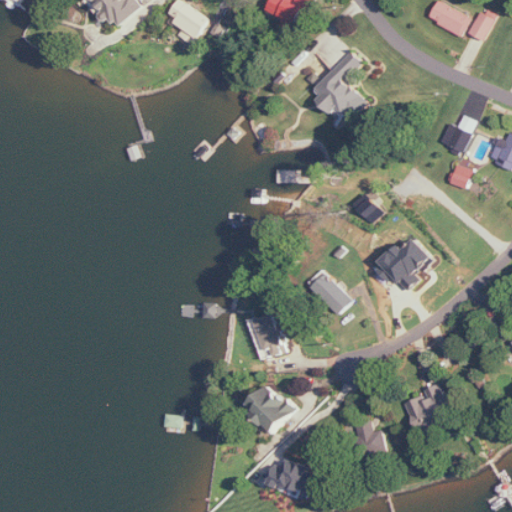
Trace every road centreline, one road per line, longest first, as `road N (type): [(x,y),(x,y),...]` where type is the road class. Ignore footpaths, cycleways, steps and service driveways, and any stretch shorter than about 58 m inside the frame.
road 1 (residential): [(355,366),(438,314),(511,243)]
road 2 (residential): [(511,99),(425,62),(362,0)]
